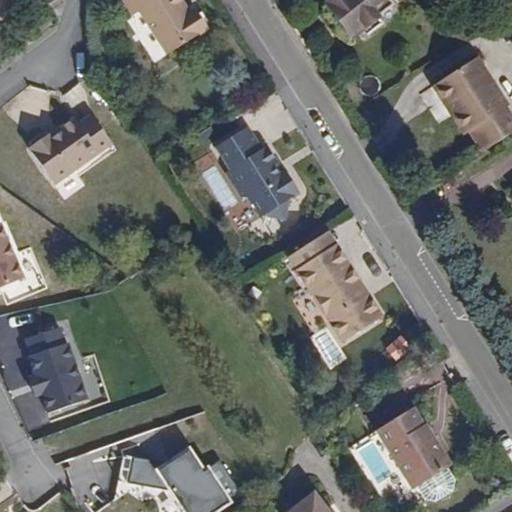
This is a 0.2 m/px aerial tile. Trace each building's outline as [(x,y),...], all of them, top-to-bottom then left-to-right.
[(162,54),(180,42),(156,7),(166,0),(118,0),(127,16),(135,11),(162,54)] [(166,0),(156,7),(180,42),(199,31),(202,27),(192,9),(185,12),(176,0),(166,0)] [(329,0),(323,5),(351,39),(394,5),(389,0),(329,0)] [(51,24),(45,14),(33,22),(40,32),(51,24)] [(471,130),(485,149),(511,131),(511,111),(507,104),(510,101),(479,54),(438,81),(457,107),(452,110),(467,132),(471,130)] [(434,84),(452,110),(457,107),(438,81),(434,84)] [(93,109),(33,149),(57,186),(117,146),(93,109)] [(245,127),(215,147),(230,169),(225,173),(242,197),(248,198),(260,216),(265,214),(283,218),(288,198),(298,191),(283,169),(282,171),(265,146),(260,149),(245,127)] [(0,288),(27,278),(3,223),(0,224),(0,288)] [(326,233),(286,258),(340,342),(385,313),(339,244),(335,246),(326,233)] [(404,336),(387,346),(394,359),(411,350),(404,336)] [(42,394),(51,417),(94,401),(71,341),(28,357),(36,377),(31,377),(38,396),(42,394)] [(418,484),(447,467),(450,465),(424,423),(420,425),(410,409),(377,429),(413,488),(418,484)] [(190,511),(215,511),(233,501),(210,465),(206,467),(194,447),(162,467),(175,487),(190,511)] [(175,487),(162,467),(135,459),(131,483),(175,487)] [(454,479),(447,467),(418,484),(425,496),(434,499),(451,490),(454,479)] [(327,511),(311,492),(284,511),(327,511)]
